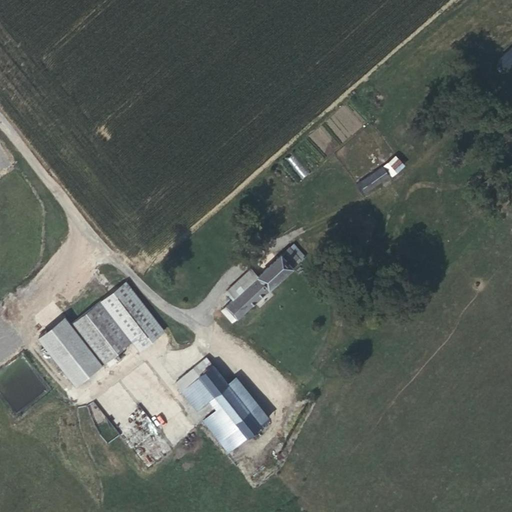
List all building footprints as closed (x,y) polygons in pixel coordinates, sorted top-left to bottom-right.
[(496,57),(505,66),(511,58),(511,41),(496,57)] [(415,147),(393,166),(404,179),(426,160),(415,147)] [(293,152),(285,158),(301,177),(309,171),(293,152)] [(392,167),(367,180),(375,196),(401,182),(392,167)] [(250,292),(242,300),(231,309),(243,322),(312,262),(300,249),(272,273),(265,279),(250,292)] [(265,279),(272,273),(266,267),(258,273),(265,279)] [(244,285),(250,292),(265,279),(258,273),(244,285)] [(133,279),(108,297),(115,305),(139,338),(146,347),(170,329),(133,279)] [(236,292),(242,300),(250,292),(244,285),(236,292)] [(78,320),(86,331),(115,305),(108,297),(78,320)] [(115,305),(86,331),(108,360),(139,338),(115,305)] [(73,312),(46,331),(82,380),(108,360),(86,331),(78,320),(73,312)] [(205,366),(212,374),(225,366),(217,356),(205,366)] [(209,376),(212,374),(205,366),(203,368),(209,376)] [(212,374),(258,439),(273,429),(239,384),(225,366),(212,374)] [(223,395),(209,376),(200,382),(195,374),(185,380),(206,408),(223,395)] [(256,441),(258,439),(212,374),(209,376),(223,395),(231,406),(256,441)] [(239,384),(273,429),(280,424),(247,378),(239,384)] [(249,446),(256,441),(231,406),(224,412),(249,446)]
